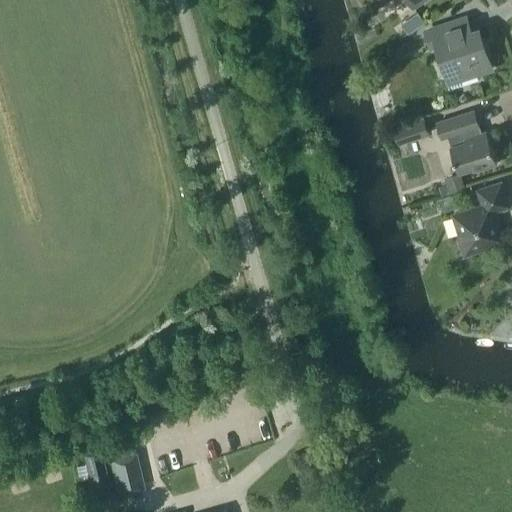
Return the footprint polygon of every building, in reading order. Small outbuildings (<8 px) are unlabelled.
[(410,28),(427,22),(423,12),(406,19),(410,28)] [(476,71),(490,67),(481,42),(478,43),(474,31),(463,35),(458,20),(427,31),(432,46),(438,44),(447,70),(457,67),(463,84),(478,79),(476,71)] [(403,40),(393,47),(399,57),(410,49),(403,40)] [(474,170),(497,163),(486,130),(482,132),(474,109),(436,122),(441,137),(447,135),(451,145),(449,146),(458,172),(460,171),(472,167),(474,170)] [(393,126),(399,143),(429,133),(424,116),(393,126)] [(449,191),(465,186),(460,171),(458,172),(444,176),(449,191)] [(501,181),(477,189),(482,204),(453,214),(460,235),(458,236),(464,255),(483,248),(482,246),(504,239),(494,210),(509,205),(501,181)] [(133,436),(108,443),(122,490),(147,483),(133,436)] [(84,454),(94,498),(109,494),(99,451),(84,454)]
